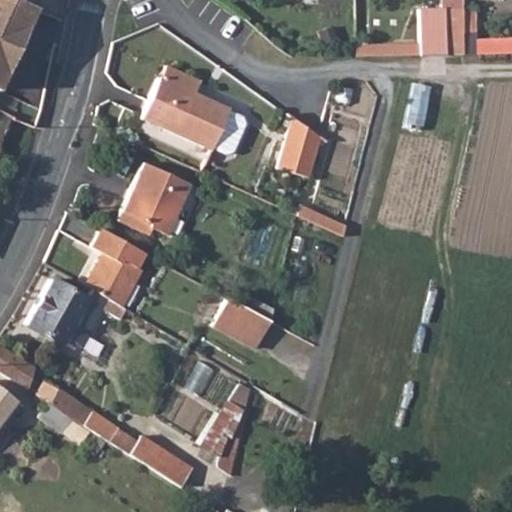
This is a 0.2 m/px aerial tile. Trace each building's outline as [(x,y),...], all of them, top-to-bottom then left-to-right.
[(32,6),(18,0),(0,0),(0,76),(9,56),(0,52),(0,31),(17,39),(32,6)] [(416,7),(414,53),(511,56),(511,37),(472,36),(473,9),(416,7)] [(17,39),(0,31),(0,52),(9,56),(17,39)] [(353,56),(414,56),(414,44),(353,43),(353,56)] [(154,73),(135,114),(206,147),(225,106),(189,89),(194,78),(162,63),(156,73),(154,73)] [(318,137),(287,119),(275,163),(306,175),(318,137)] [(139,160),(116,211),(163,233),(187,182),(139,160)] [(83,285),(119,307),(141,270),(137,267),(144,253),(101,228),(90,246),(101,253),(83,285)] [(81,297),(50,279),(23,323),(54,341),(55,340),(64,346),(75,342),(92,314),(90,304),(80,298),(81,297)] [(225,288),(204,327),(246,350),(267,310),(225,288)] [(0,373),(25,390),(31,365),(0,345),(0,373)] [(58,387),(43,377),(32,394),(46,403),(48,404),(58,387)] [(249,392),(236,385),(195,444),(217,457),(211,466),(229,476),(249,392)] [(0,415),(11,401),(0,392),(0,415)] [(48,404),(46,403),(37,417),(60,433),(69,418),(48,404)] [(79,424),(107,442),(116,428),(89,410),(79,424)] [(107,442),(123,453),(132,440),(116,428),(107,442)] [(188,466),(136,434),(132,440),(123,453),(175,486),(188,466)]
